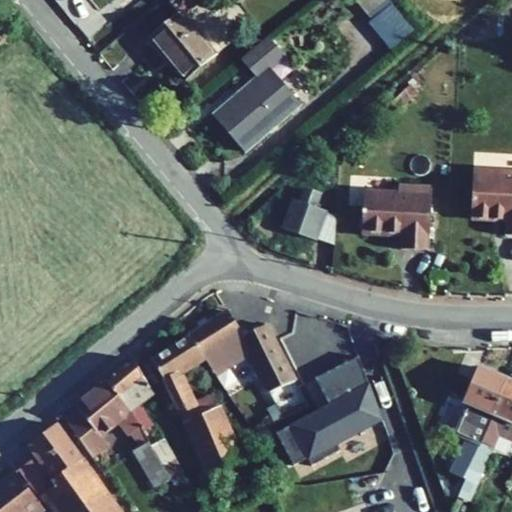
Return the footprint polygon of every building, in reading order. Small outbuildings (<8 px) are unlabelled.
[(167,0),(179,14),(150,39),(184,79),(213,55),(180,15),(197,0),(167,0)] [(355,0),(369,17),(389,0),(355,0)] [(369,19),(385,47),(409,33),(393,4),(369,19)] [(285,57),(269,39),(243,61),(257,78),(264,86),(254,95),(247,87),(213,115),(244,152),(300,105),(270,70),(285,57)] [(416,92),(410,85),(391,103),(398,110),(401,109),(415,97),(416,92)] [(326,172),(325,182),(334,182),(335,172),(326,172)] [(505,236),(511,236),(511,173),(473,172),(470,219),(506,219),(505,236)] [(401,237),(400,250),(429,251),(432,188),(398,187),(398,193),(364,191),(361,235),(401,237)] [(306,190),(301,204),(293,201),(283,227),(333,245),(335,216),(315,209),(320,194),(306,190)] [(243,336),(228,313),(190,336),(203,357),(214,374),(250,353),(269,392),(294,380),(266,325),(243,336)] [(205,478),(243,460),(220,409),(210,414),(203,400),(192,405),(177,373),(203,357),(190,336),(152,361),(164,381),(186,429),(205,478)] [(359,359),(316,379),(329,405),(277,433),(295,464),(307,459),(311,465),(339,450),(337,446),(382,422),(359,359)] [(143,433),(152,426),(139,407),(154,396),(134,361),(106,382),(130,413),(140,428),(143,433)] [(464,402),(492,415),(507,380),(479,368),(464,402)] [(494,448),(499,436),(511,441),(511,382),(507,380),(492,415),(480,442),(494,448)] [(117,423),(128,436),(129,435),(140,428),(130,413),(106,382),(75,406),(79,412),(66,422),(92,457),(107,446),(100,436),(117,423)] [(220,409),(214,395),(203,400),(210,414),(220,409)] [(82,461),(55,424),(27,446),(54,482),(66,473),(82,461)] [(129,435),(139,447),(148,442),(143,433),(140,428),(129,435)] [(468,469),(478,445),(463,438),(449,471),(464,479),(468,469)] [(175,458),(164,439),(150,446),(162,466),(175,458)] [(148,442),(139,447),(132,451),(155,489),(170,480),(162,466),(150,446),(148,442)] [(468,469),(482,475),(494,448),(480,442),(478,445),(468,469)] [(412,467),(403,443),(387,449),(396,472),(412,467)] [(170,480),(175,488),(187,480),(175,458),(162,466),(170,480)] [(118,511),(82,461),(66,473),(93,511),(118,511)] [(40,511),(44,509),(14,472),(0,483),(0,511),(40,511)] [(93,511),(66,473),(54,482),(56,484),(43,494),(56,511),(93,511)] [(454,511),(456,511),(470,481),(464,479),(450,510),(454,511)]
